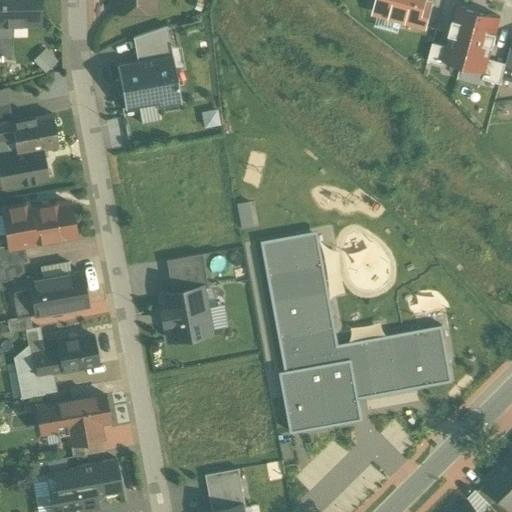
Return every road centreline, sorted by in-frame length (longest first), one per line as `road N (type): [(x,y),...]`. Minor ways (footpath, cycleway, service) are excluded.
road 1 (residential): [(162,511),(73,56),(74,0)]
road 2 (residential): [(511,385),(387,511)]
